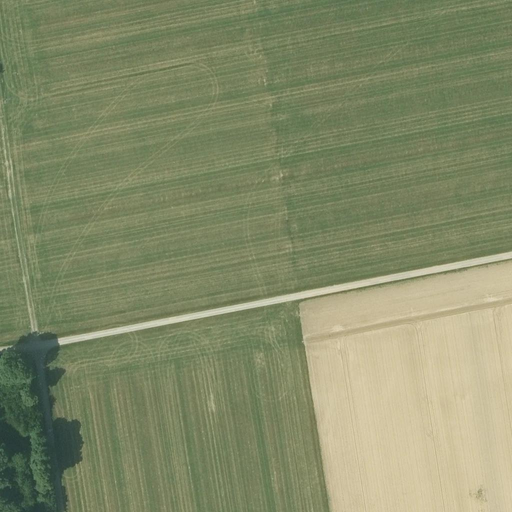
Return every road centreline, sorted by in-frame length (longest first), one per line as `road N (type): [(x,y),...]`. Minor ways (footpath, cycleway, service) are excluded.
road 1 (unclassified): [(39,344),(511,252)]
road 2 (track): [(39,344),(0,78)]
road 3 (unclassified): [(64,511),(39,344)]
